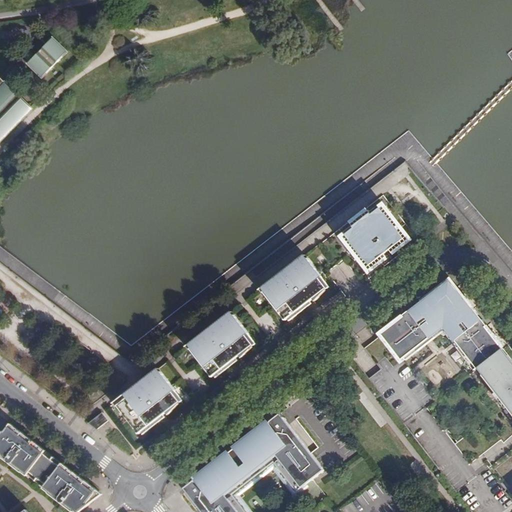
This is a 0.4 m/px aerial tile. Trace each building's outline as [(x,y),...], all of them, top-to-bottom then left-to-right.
[(67,52),(53,38),(47,43),(46,44),(46,45),(47,46),(36,57),(35,56),(34,57),(28,64),(43,77),(67,52)] [(46,45),(46,44),(45,45),(42,46),(38,50),(34,57),(35,56),(36,57),(47,46),(46,45)] [(0,89),(5,83),(0,77),(0,130),(1,129),(2,131),(6,127),(5,126),(7,123),(9,124),(22,111),(0,90),(0,89)] [(0,142),(32,109),(5,83),(0,89),(0,90),(22,111),(9,124),(7,123),(5,126),(6,127),(2,131),(1,129),(0,130),(0,142)] [(381,208),(379,205),(371,212),(373,215),(381,208)] [(370,271),(372,269),(381,262),(399,248),(410,240),(383,206),(381,208),(373,215),(371,212),(369,210),(366,212),(355,222),(352,224),(353,225),(355,228),(346,235),(344,237),(370,271)] [(355,222),(366,212),(364,210),(352,218),(355,222)] [(355,228),(353,225),(344,232),(346,235),(355,228)] [(402,253),(399,248),(381,262),(385,266),(402,253)] [(307,258),(305,255),(295,263),(297,266),(307,258)] [(322,277),(307,258),(297,266),(295,263),(271,282),(274,285),(263,293),(274,306),(286,320),(288,319),(310,301),(313,299),(315,301),(326,290),(327,289),(319,278),(322,277)] [(330,287),(322,277),(319,278),(327,289),(330,287)] [(478,368),(479,367),(501,350),(503,348),(478,316),(452,281),(389,329),(394,348),(403,360),(405,358),(416,349),(418,352),(427,345),(425,342),(426,340),(429,337),(430,339),(431,338),(433,340),(436,338),(435,335),(441,330),(442,327),(449,328),(449,331),(453,337),(451,339),(454,343),(457,341),(458,342),(459,342),(461,344),(460,346),(458,349),(466,358),(468,356),(478,368)] [(274,285),(271,282),(260,290),(262,293),(263,293),(274,285)] [(312,304),(310,301),(288,319),(290,321),(312,304)] [(235,315),(232,311),(222,319),(224,322),(235,315)] [(249,334),(235,315),(224,322),(222,319),(198,338),(201,341),(190,349),(201,363),(212,377),(215,375),(237,358),(240,355),(242,358),(254,347),(253,346),(254,345),(247,335),(249,334)] [(449,328),(442,327),(441,330),(435,335),(436,338),(444,331),(451,339),(453,337),(449,331),(449,328)] [(394,348),(389,329),(383,334),(394,348)] [(256,344),(249,334),(247,335),(254,345),(256,344)] [(201,341),(198,338),(187,347),(189,350),(190,349),(201,341)] [(418,352),(416,349),(405,358),(407,361),(418,352)] [(511,411),(511,360),(510,362),(506,357),(501,350),(479,367),(483,373),(494,387),(497,391),(507,405),(511,411)] [(478,368),(468,356),(466,358),(475,370),(478,368)] [(239,360),(237,358),(215,375),(217,378),(239,360)] [(162,372),(159,368),(149,376),(152,379),(162,372)] [(181,402),(176,395),(174,392),(176,390),(162,372),(152,379),(149,376),(125,395),(128,398),(118,406),(128,419),(139,434),(142,431),(164,415),(167,413),(169,415),(180,404),(180,403),(181,402)] [(494,387),(483,373),(481,375),(492,388),(494,387)] [(183,400),(182,399),(176,390),(174,392),(176,395),(181,402),(183,400)] [(497,391),(495,393),(505,407),(507,405),(497,391)] [(128,398),(125,395),(114,403),(116,406),(118,406),(128,398)] [(109,420),(102,412),(92,420),(99,428),(109,420)] [(166,417),(164,415),(142,431),(144,433),(166,417)] [(280,419),(277,416),(249,437),(237,447),(239,449),(230,456),(228,454),(187,485),(190,488),(186,491),(192,500),(195,498),(199,502),(196,504),(202,511),(248,511),(236,495),(276,464),(296,491),(307,483),(324,470),(283,416),(280,419)] [(99,428),(92,420),(89,422),(98,429),(99,428)] [(64,503),(66,504),(88,481),(80,475),(74,471),(63,462),(61,464),(45,453),(47,450),(36,442),(30,437),(11,423),(0,438),(0,454),(4,457),(7,454),(9,456),(7,459),(6,460),(12,464),(13,464),(15,461),(18,463),(16,466),(28,475),(29,474),(31,471),(47,483),(45,486),(44,488),(56,497),(61,490),(63,491),(58,498),(58,499),(63,504),(64,503)] [(232,450),(228,454),(230,456),(239,449),(237,447),(232,450)] [(63,462),(47,450),(45,453),(61,464),(63,462)] [(248,511),(254,511),(242,496),(275,470),(296,496),(309,486),(307,483),(296,491),(276,464),(236,495),(248,511)] [(47,483),(31,471),(29,474),(45,486),(47,483)] [(88,481),(66,504),(76,511),(79,511),(91,504),(89,502),(92,497),(94,498),(100,490),(88,481)] [(104,493),(100,490),(94,498),(92,497),(89,502),(91,504),(104,493)]
